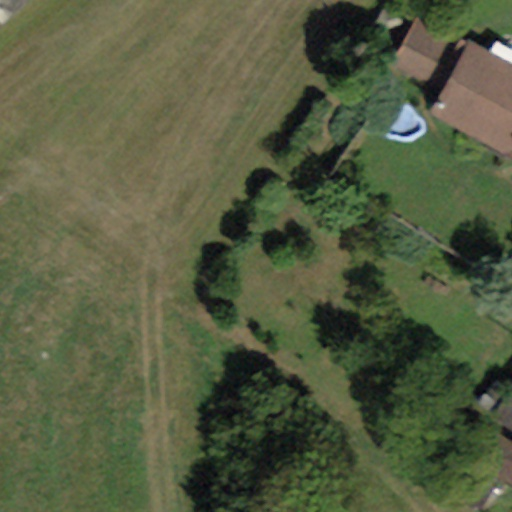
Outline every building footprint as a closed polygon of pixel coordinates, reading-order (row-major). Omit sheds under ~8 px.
[(0,0),(0,23),(27,0),(0,0)] [(463,43),(416,16),(392,60),(438,86),(463,43)] [(511,60),(467,36),(463,43),(438,86),(427,107),(511,154),(511,60)] [(511,388),(494,417),(511,428),(511,388)] [(511,441),(497,431),(479,459),(511,480),(511,441)]
